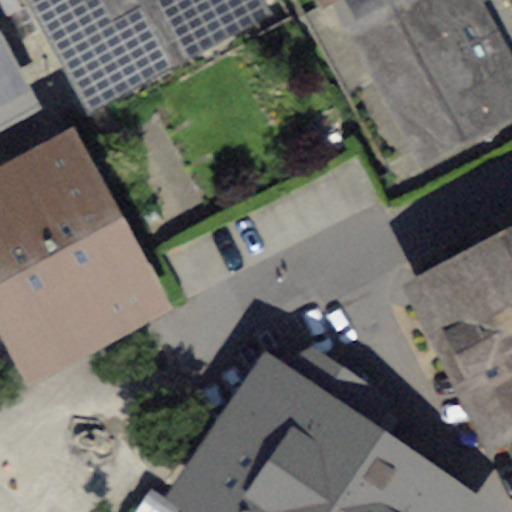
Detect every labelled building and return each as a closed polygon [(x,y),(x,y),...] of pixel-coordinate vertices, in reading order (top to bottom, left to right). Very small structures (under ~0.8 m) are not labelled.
[(52,0),(99,86),(241,10),(235,0),(52,0)] [(325,0),(328,4),(336,0),(347,0),(369,40),(427,8),(428,7),(434,18),(462,2),(464,4),(471,0),(325,0)] [(427,8),(369,40),(426,144),(511,96),(511,92),(464,4),(462,2),(434,18),(428,7),(427,8)] [(0,111),(16,103),(0,73),(0,111)] [(0,114),(0,150),(30,134),(15,106),(0,114)] [(63,164),(15,191),(89,328),(138,301),(63,164)] [(0,283),(39,355),(89,328),(15,191),(0,198),(0,283)] [(511,415),(511,257),(434,298),(499,422),(511,415)] [(453,511),(388,469),(400,453),(380,439),(391,423),(375,412),(379,406),(311,361),(270,387),(184,511),(453,511)]
